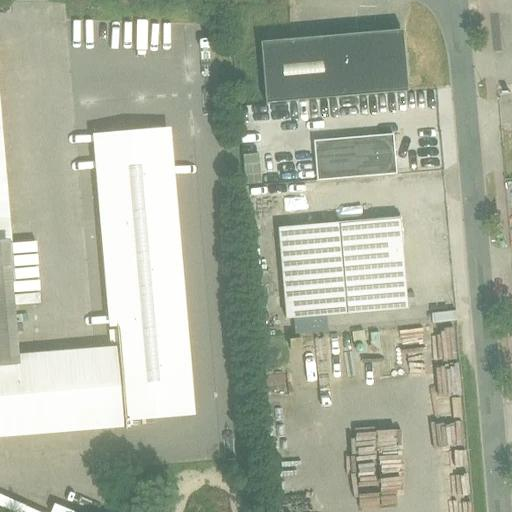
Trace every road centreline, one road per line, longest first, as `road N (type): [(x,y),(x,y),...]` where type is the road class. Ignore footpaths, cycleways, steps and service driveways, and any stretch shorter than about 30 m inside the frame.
road 1 (unknown): [(0,472),(192,449),(215,438),(224,414),(209,153),(175,103),(22,29),(51,314)]
road 2 (residential): [(496,511),(450,0)]
